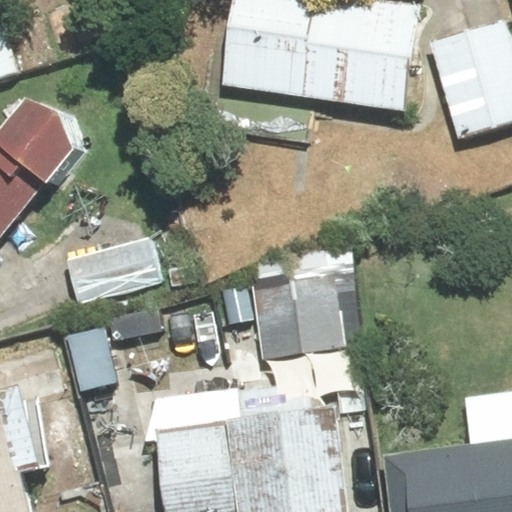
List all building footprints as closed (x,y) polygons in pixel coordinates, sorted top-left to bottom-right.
[(0,0),(0,82),(38,66),(10,0),(0,0)] [(441,0),(240,0),(230,88),(428,111),(441,0)] [(511,25),(444,42),(467,138),(511,126),(511,25)] [(0,126),(0,241),(48,181),(67,197),(113,140),(49,89),(11,135),(0,126)] [(275,330),(277,361),(358,356),(356,325),(275,330)] [(48,374),(0,386),(0,511),(53,511),(45,481),(76,472),(48,374)] [(259,382),(163,389),(172,511),(369,511),(361,409),(262,417),(259,382)] [(511,511),(511,385),(469,390),(475,442),(393,451),(399,511),(511,511)]
